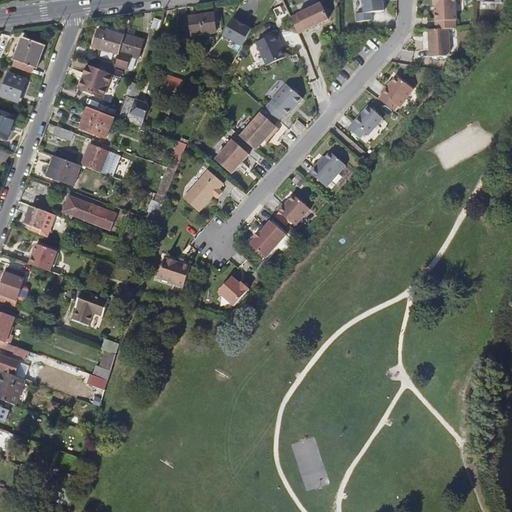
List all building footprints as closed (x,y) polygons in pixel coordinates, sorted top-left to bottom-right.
[(361,0),(354,0),(356,12),(364,11),(361,0)] [(364,0),(366,12),(358,13),(359,21),(373,19),(372,11),(386,9),(384,0),(364,0)] [(456,0),(434,0),(435,4),(438,3),(439,9),(436,9),(437,27),(450,27),(457,27),(456,18),(458,18),(456,0)] [(322,1),(292,15),(299,32),(330,17),(322,1)] [(216,13),(192,17),(195,34),(218,31),(216,13)] [(224,34),(243,44),(252,27),(247,24),(248,22),(235,15),(224,34)] [(451,51),(450,27),(437,27),(429,28),(431,55),(448,55),(451,51)] [(92,47),(119,55),(120,53),(125,37),(107,32),(106,33),(97,30),(92,47)] [(277,31),(257,40),(267,63),(286,55),(279,41),(281,40),(277,31)] [(146,41),(125,35),(125,37),(120,53),(119,55),(116,65),(127,68),(131,56),(141,58),(146,41)] [(16,62),(14,67),(32,74),(34,68),(43,45),(26,39),(24,44),(21,43),(14,61),(16,62)] [(45,46),(43,45),(34,68),(37,70),(41,58),(45,46)] [(92,66),(89,65),(84,79),(87,80),(92,66)] [(111,77),(113,73),(92,66),(87,80),(84,79),(80,89),(105,97),(111,77)] [(415,87),(397,74),(388,86),(387,84),(382,91),(384,93),(380,97),(395,109),(399,104),(401,105),(415,87)] [(0,96),(18,103),(26,81),(8,75),(0,96)] [(175,78),(173,83),(167,80),(161,96),(177,102),(184,81),(175,78)] [(143,84),(132,80),(127,93),(131,94),(132,90),(140,93),(143,84)] [(288,83),(266,107),(279,118),(284,113),(287,115),(294,108),(293,107),(296,103),(297,104),(304,97),(288,83)] [(132,115),(137,102),(127,98),(119,118),(129,122),(132,115)] [(370,104),(350,126),(361,136),(366,131),(369,133),(384,116),(370,104)] [(107,138),(115,118),(89,108),(82,128),(107,138)] [(262,110),(241,134),(257,148),(266,137),(268,139),(280,126),(262,110)] [(0,111),(0,140),(5,142),(6,139),(7,140),(16,117),(0,111)] [(72,142),(74,133),(58,128),(55,136),(72,142)] [(234,138),(217,158),(233,172),(250,152),(234,138)] [(90,146),(83,167),(101,174),(108,153),(90,146)] [(321,159),(311,170),(328,185),(347,163),(331,150),(322,160),(321,159)] [(74,187),(81,166),(55,157),(48,177),(74,187)] [(169,168),(159,195),(166,198),(169,191),(177,171),(169,168)] [(225,181),(210,168),(185,197),(200,210),(212,196),(211,195),(214,192),(219,196),(224,191),(220,187),(225,181)] [(298,173),(293,178),(303,186),(307,181),(298,173)] [(283,202),(278,208),(296,224),(310,207),(295,193),(285,203),(283,202)] [(70,197),(62,218),(70,221),(72,217),(112,231),(118,214),(70,197)] [(37,201),(34,208),(47,212),(49,206),(37,201)] [(151,212),(160,216),(164,204),(155,201),(151,212)] [(31,206),(24,225),(41,230),(48,212),(47,212),(34,208),(31,206)] [(50,227),(55,215),(48,212),(41,230),(24,225),(23,228),(44,236),(48,226),(50,227)] [(271,219),(251,242),(267,257),(287,233),(271,219)] [(144,227),(154,231),(157,223),(147,220),(144,227)] [(32,257),(29,264),(59,275),(62,267),(51,264),(56,252),(36,245),(35,247),(31,246),(28,255),(32,257)] [(185,284),(192,265),(166,256),(159,276),(185,284)] [(7,274),(0,293),(0,301),(14,307),(24,280),(7,274)] [(232,276),(219,290),(234,304),(249,288),(243,282),(241,283),(232,276)] [(24,284),(21,298),(27,300),(31,286),(24,284)] [(81,289),(77,302),(79,304),(74,316),(90,322),(95,309),(104,312),(109,300),(81,289)] [(5,343),(14,317),(0,311),(0,341),(3,342),(5,343)] [(104,395),(121,343),(108,339),(91,391),(104,395)] [(27,358),(29,352),(5,343),(3,342),(1,349),(27,358)] [(0,370),(1,371),(15,375),(19,363),(0,355),(0,370)] [(1,371),(0,373),(0,399),(15,405),(24,379),(15,375),(1,371)] [(97,415),(100,406),(84,400),(81,409),(97,415)] [(0,406),(0,419),(6,422),(10,411),(2,408),(2,407),(0,406)] [(55,486),(51,498),(71,505),(75,493),(55,486)]
